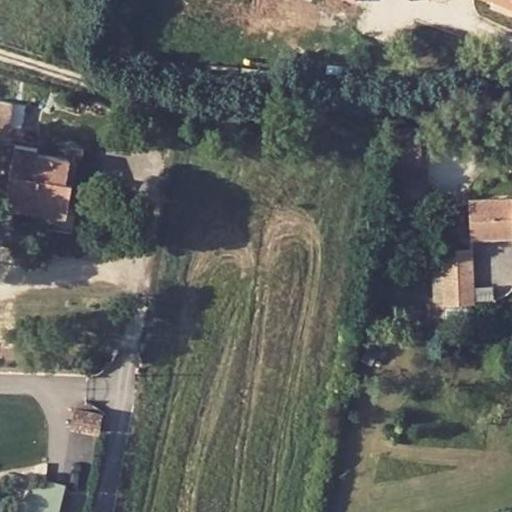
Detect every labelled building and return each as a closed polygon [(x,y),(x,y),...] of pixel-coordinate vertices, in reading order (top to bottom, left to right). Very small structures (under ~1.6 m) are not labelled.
[(0,122),(16,124),(18,98),(0,96),(0,122)] [(33,137),(0,129),(0,174),(3,175),(0,191),(0,194),(60,206),(71,150),(32,144),(33,137)] [(511,199),(509,202),(468,202),(467,241),(511,242),(511,233),(511,223),(511,222),(511,199)] [(472,249),(438,252),(440,276),(441,285),(473,282),(472,249)] [(444,309),(441,285),(440,276),(429,277),(431,309),(444,309)] [(473,282),(441,285),(444,309),(474,307),(473,282)] [(445,327),(444,309),(431,309),(424,310),(425,328),(445,327)] [(76,426),(108,430),(111,410),(79,406),(76,426)]
